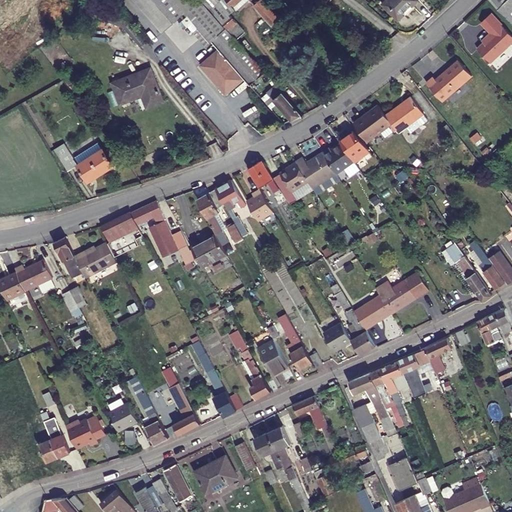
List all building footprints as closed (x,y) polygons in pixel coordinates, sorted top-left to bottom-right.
[(254,85),(258,81),(262,78),(267,74),(266,72),(238,41),(211,10),(201,0),(137,0),(165,33),(189,13),(192,16),(187,21),(210,47),(220,38),(227,46),(208,62),(226,83),(241,70),(254,85)] [(265,0),(222,0),(211,10),(238,41),(247,34),(230,15),(236,10),(233,7),(241,0),(250,0),(273,26),(282,18),(265,0)] [(387,0),(384,3),(400,19),(418,0),(417,0),(387,0)] [(511,0),(489,0),(511,22),(511,0)] [(490,34),(486,37),(488,39),(477,49),(489,63),(511,42),(511,36),(491,14),(480,23),(490,34)] [(472,77),(458,61),(435,80),(433,78),(426,84),(442,103),(472,77)] [(118,105),(140,97),(144,110),(163,102),(150,72),(138,77),(136,74),(110,85),(118,105)] [(270,95),(293,121),(303,115),(287,97),(267,74),(262,78),(274,92),(270,95)] [(392,124),(399,132),(407,127),(412,133),(429,120),(412,97),(402,105),(401,105),(386,116),(392,124)] [(379,106),(354,124),(367,142),(392,124),(386,116),(379,106)] [(79,114),(93,134),(99,129),(85,110),(79,114)] [(447,124),(441,129),(451,142),(457,137),(447,124)] [(79,164),(79,163),(67,143),(66,144),(55,126),(48,129),(59,148),(56,149),(67,166),(69,170),(79,164)] [(355,162),(370,151),(356,131),(355,132),(341,142),(342,144),(355,162)] [(355,162),(342,144),(332,150),(331,148),(324,152),(337,173),(355,162)] [(92,155),(103,173),(117,165),(105,147),(92,155)] [(337,173),(324,152),(307,163),(303,158),(297,162),(309,181),(317,194),(341,179),(337,173)] [(79,163),(79,164),(90,181),(103,173),(92,155),(79,163)] [(278,195),(283,191),(277,182),(264,162),(263,161),(249,169),(261,188),(271,183),(278,195)] [(309,181),(297,162),(290,166),(290,168),(280,174),(291,192),(309,181)] [(227,207),(230,212),(236,208),(235,205),(238,203),(241,208),(247,205),(233,181),(217,189),(225,204),(227,207)] [(217,189),(199,200),(208,217),(217,233),(221,240),(228,236),(217,216),(222,213),(219,208),(225,204),(217,189)] [(274,213),(261,190),(254,194),(256,197),(248,202),(259,221),(274,213)] [(156,200),(133,212),(139,225),(155,217),(158,222),(150,226),(164,256),(180,248),(157,202),(156,200)] [(138,235),(143,233),(132,212),(131,211),(104,226),(108,236),(118,231),(122,238),(136,230),(138,235)] [(245,239),(237,224),(229,229),(237,244),(245,239)] [(189,258),(195,255),(179,226),(173,230),(189,258)] [(221,240),(217,233),(193,246),(203,265),(227,252),(222,243),(221,240)] [(77,256),(67,237),(56,242),(74,278),(85,272),(81,264),(77,256)] [(481,246),(477,240),(467,246),(480,265),(486,261),(481,254),(485,252),(481,246)] [(92,248),(77,256),(81,264),(85,272),(88,278),(118,263),(108,242),(93,250),(92,248)] [(347,246),(327,257),(333,268),(353,257),(347,246)] [(469,279),(484,301),(493,295),(487,286),(470,262),(466,256),(459,247),(450,252),(457,262),(459,260),(469,279)] [(511,282),(511,267),(499,250),(491,257),(494,261),(510,283),(511,282)] [(450,252),(445,256),(452,266),(457,262),(450,252)] [(494,264),(489,258),(485,252),(481,254),(486,261),(480,265),(497,289),(506,283),(493,265),(494,264)] [(491,257),(489,258),(494,264),(493,265),(506,283),(508,285),(510,283),(494,261),(491,257)] [(46,261),(37,265),(43,278),(45,281),(54,277),(46,261)] [(346,267),(349,272),(356,267),(353,263),(346,267)] [(24,264),(16,268),(27,290),(45,281),(43,278),(37,265),(33,266),(33,265),(26,269),(24,264)] [(0,281),(1,283),(1,284),(8,300),(26,292),(17,272),(0,279),(0,281)] [(406,282),(381,297),(389,309),(392,314),(417,299),(417,298),(429,290),(419,273),(406,281),(406,282)] [(77,285),(69,289),(77,303),(84,300),(77,285)] [(345,290),(342,286),(332,292),(359,336),(352,340),(353,340),(357,347),(362,355),(378,345),(370,330),(368,328),(357,310),(345,290)] [(77,303),(69,289),(63,293),(71,310),(79,307),(77,303)] [(381,297),(380,296),(357,310),(368,328),(392,314),(389,309),(381,297)] [(488,317),(493,329),(501,325),(506,337),(510,335),(511,340),(511,322),(506,308),(488,317)] [(493,329),(488,317),(478,322),(489,344),(497,340),(493,329)] [(273,336),(285,331),(280,320),(268,326),(273,336)] [(296,330),(291,322),(283,326),(288,335),(290,334),(298,349),(291,353),(300,371),(314,363),(311,357),(307,350),(296,330)] [(342,322),(324,334),(335,353),(343,348),(342,347),(353,340),(352,340),(342,322)] [(469,341),(464,329),(457,332),(463,344),(469,341)] [(273,392),(239,330),(230,334),(238,349),(242,346),(245,351),(242,352),(252,370),(249,372),(256,385),(252,387),(258,400),(259,399),(273,392)] [(433,344),(426,347),(438,374),(448,369),(441,354),(454,348),(449,337),(433,344)] [(288,339),(277,344),(282,354),(293,348),(288,339)] [(289,367),(282,354),(277,344),(276,342),(275,340),(260,349),(274,376),(289,367)] [(427,364),(422,351),(416,353),(399,360),(404,372),(415,400),(423,396),(416,379),(419,378),(415,369),(427,364)] [(318,354),(311,357),(314,363),(317,368),(324,364),(318,354)] [(388,365),(381,368),(396,403),(407,428),(411,426),(399,400),(401,399),(391,378),(404,372),(399,360),(388,365)] [(215,397),(225,415),(226,417),(238,411),(230,397),(229,394),(217,372),(214,365),(208,368),(222,393),(215,397)] [(391,405),(396,403),(381,368),(371,372),(377,384),(380,383),(391,405)] [(449,374),(452,382),(466,376),(463,369),(449,374)] [(367,388),(373,402),(377,411),(381,420),(391,415),(377,384),(371,372),(369,374),(350,382),(356,393),(367,388)] [(511,379),(511,372),(500,377),(502,384),(511,379)] [(175,425),(181,435),(183,434),(201,424),(199,420),(187,398),(176,375),(173,377),(177,384),(173,386),(180,400),(179,401),(187,418),(175,425)] [(141,381),(140,379),(133,383),(153,422),(146,426),(156,445),(171,438),(168,433),(155,408),(141,381)] [(341,421),(352,416),(351,413),(343,394),(340,386),(328,391),(341,421)] [(238,393),(230,397),(238,411),(245,407),(238,393)] [(337,457),(341,455),(337,447),(332,436),(326,422),(322,412),(318,402),(316,397),(294,407),(299,418),(312,412),(321,432),(324,430),(337,457)] [(377,411),(373,402),(367,405),(371,413),(377,411)] [(129,403),(111,413),(120,431),(131,425),(132,426),(139,422),(129,403)] [(367,405),(355,410),(357,413),(368,439),(370,444),(382,439),(371,413),(367,405)] [(59,433),(50,413),(44,416),(47,424),(54,439),(61,457),(74,452),(65,431),(59,433)] [(41,426),(47,424),(44,416),(38,418),(41,426)] [(70,431),(78,449),(90,443),(92,447),(100,443),(98,440),(108,436),(99,417),(90,421),(89,420),(81,424),(80,421),(68,427),(70,431)] [(18,426),(22,434),(28,432),(25,424),(18,426)] [(295,427),(301,440),(308,437),(303,424),(295,427)] [(17,436),(22,434),(18,426),(13,428),(17,436)] [(286,467),(292,481),(300,478),(286,447),(294,444),(286,426),(270,433),(286,467)] [(286,467),(270,433),(254,440),(258,449),(262,458),(269,455),(276,471),(286,467)] [(41,444),(48,461),(49,462),(61,457),(54,439),(41,444)] [(376,458),(378,462),(385,459),(384,455),(389,453),(382,439),(370,444),(376,458)] [(248,470),(258,466),(254,460),(252,456),(245,441),(236,446),(248,470)] [(35,466),(48,461),(41,444),(41,443),(28,448),(35,466)] [(370,456),(365,445),(341,455),(337,457),(329,461),(334,472),(339,470),(370,456)] [(22,471),(35,466),(28,448),(15,453),(22,471)] [(2,458),(10,477),(22,471),(15,453),(2,458)] [(197,473),(210,494),(240,476),(227,455),(197,473)] [(420,481),(419,480),(409,456),(390,464),(402,489),(420,481)] [(0,480),(10,477),(2,458),(0,459),(0,480)] [(313,468),(309,460),(302,463),(306,472),(313,469),(313,468)] [(376,470),(372,460),(342,474),(349,482),(376,470)] [(189,504),(188,501),(194,498),(178,468),(168,474),(185,506),(189,504)] [(327,499),(336,494),(325,470),(315,474),(327,499)] [(468,488),(457,493),(447,497),(453,511),(464,511),(484,504),(485,506),(494,502),(482,474),(465,481),(468,488)] [(266,479),(272,490),(279,487),(274,476),(266,479)] [(419,480),(420,481),(424,491),(425,493),(431,490),(426,477),(419,480)] [(376,511),(363,481),(355,485),(366,511),(376,511)] [(142,511),(157,511),(167,506),(156,488),(153,483),(141,489),(140,487),(131,492),(142,511)] [(164,483),(156,488),(167,506),(170,511),(179,511),(170,495),(164,483)] [(447,497),(457,493),(454,488),(450,485),(446,488),(445,492),(447,497)] [(137,511),(119,489),(101,503),(108,511),(118,511),(121,510),(122,511),(137,511)] [(433,511),(425,493),(424,491),(416,494),(424,511),(433,511)] [(412,511),(422,511),(424,511),(416,494),(406,499),(412,511)] [(70,499),(79,510),(84,505),(75,495),(70,499)] [(61,510),(62,511),(80,511),(79,510),(70,499),(67,496),(66,496),(47,500),(44,511),(61,510)] [(400,511),(424,511),(422,511),(412,511),(406,499),(396,503),(400,511)]
